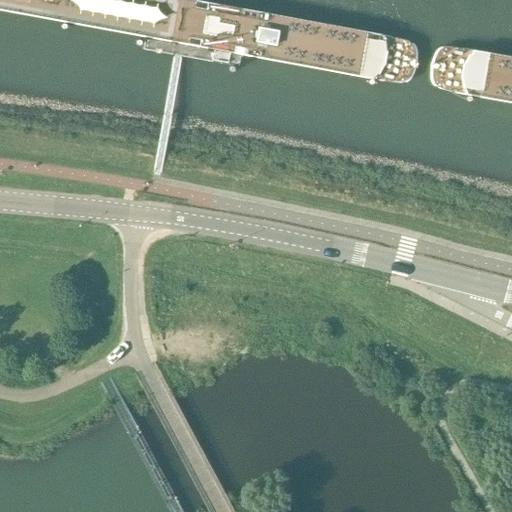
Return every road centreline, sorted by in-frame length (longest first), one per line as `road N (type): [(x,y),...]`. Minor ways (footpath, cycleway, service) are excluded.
road 1 (tertiary): [(511,292),(333,248),(130,214)]
road 2 (tertiary): [(0,201),(130,214)]
